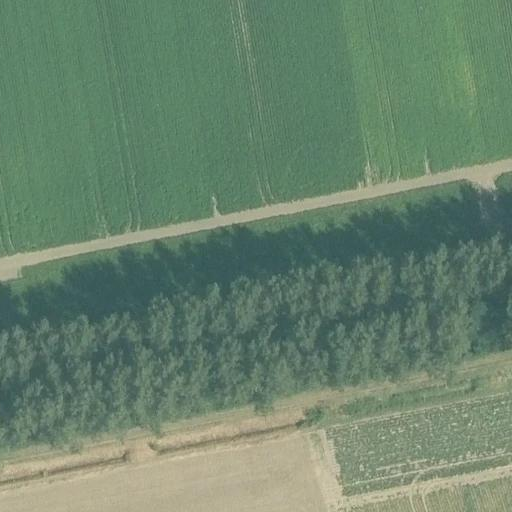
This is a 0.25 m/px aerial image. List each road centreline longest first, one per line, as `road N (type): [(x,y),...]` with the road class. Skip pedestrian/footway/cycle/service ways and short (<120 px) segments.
road 1 (track): [(511,354),(0,453)]
road 2 (unclassified): [(0,363),(511,265)]
